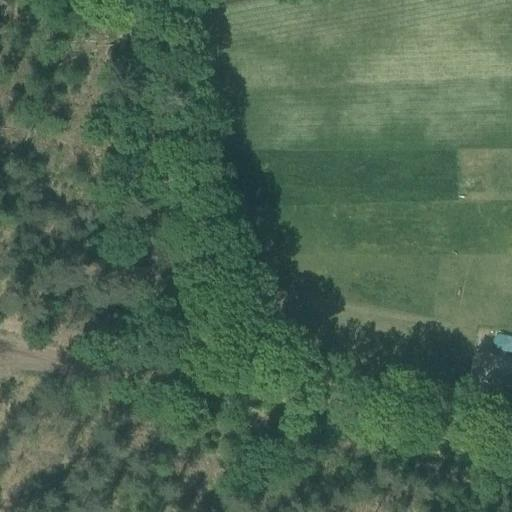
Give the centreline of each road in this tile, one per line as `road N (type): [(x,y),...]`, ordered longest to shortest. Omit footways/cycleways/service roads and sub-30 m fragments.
road 1 (track): [(201,390),(122,0)]
road 2 (track): [(511,459),(201,390)]
road 3 (track): [(0,350),(201,390)]
